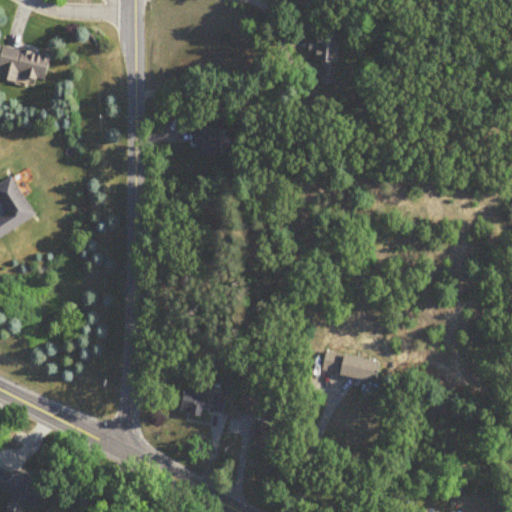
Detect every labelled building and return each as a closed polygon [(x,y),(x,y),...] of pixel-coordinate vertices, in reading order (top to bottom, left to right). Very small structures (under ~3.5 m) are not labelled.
[(341,35),(319,34),(318,64),(322,64),(321,85),(340,86),(341,35)] [(54,57),(6,48),(0,77),(49,86),(54,57)] [(0,219),(0,241),(38,221),(16,179),(0,187),(0,205),(6,217),(0,219)] [(324,372),(378,384),(382,364),(328,352),(324,372)] [(227,400),(185,392),(181,414),(204,418),(206,412),(224,416),(227,400)] [(260,400),(244,397),(240,415),(256,419),(260,400)] [(278,451),(280,428),(255,425),(252,449),(278,451)] [(0,490),(41,508),(49,487),(2,467),(0,471),(0,490)]
